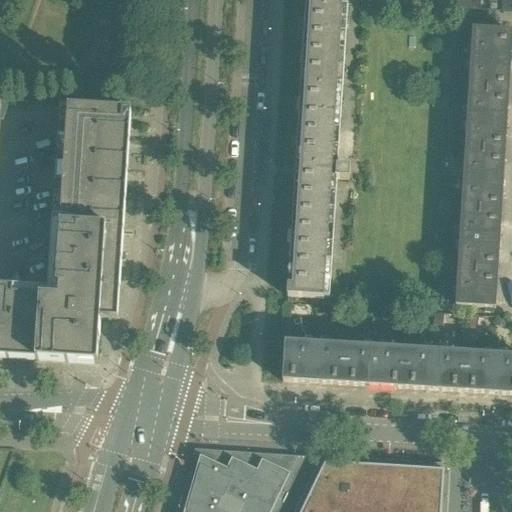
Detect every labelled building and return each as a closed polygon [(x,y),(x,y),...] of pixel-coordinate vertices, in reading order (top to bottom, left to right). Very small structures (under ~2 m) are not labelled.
[(295,175),(294,195),(293,207),(289,267),(288,287),(288,288),(287,298),(323,300),(328,229),(331,180),(349,181),(349,169),(344,169),(336,168),(332,168),(336,94),(342,1),(341,0),(306,0),(302,57),(300,88),(297,136),(295,168),(296,168),(296,175),(295,175)] [(457,0),(457,9),(468,9),(468,0),(457,0)] [(473,0),(468,0),(468,9),(479,10),(480,0),(473,0)] [(502,12),(511,12),(511,2),(502,2),(502,12)] [(471,59),(469,98),(507,101),(509,62),(511,34),(511,32),(499,32),(492,31),(483,31),(474,31),(474,30),(473,30),(472,30),(472,41),(473,41),(471,59)] [(507,101),(469,98),(467,122),(465,160),(503,162),(506,124),(507,101)] [(13,297),(13,289),(0,288),(0,351),(6,352),(6,360),(9,360),(9,352),(36,354),(35,362),(38,362),(39,354),(65,356),(65,364),(68,364),(68,356),(95,358),(94,365),(97,366),(100,319),(102,291),(119,292),(131,112),(68,108),(56,288),(70,289),(69,301),(13,297)] [(461,218),(500,221),(502,183),(503,162),(465,160),(464,181),(461,218)] [(498,243),(500,221),(461,218),(460,241),(459,249),(458,267),(458,278),(496,281),(498,243)] [(496,281),(458,278),(457,287),(457,294),(456,294),(455,307),(462,308),(483,309),(485,309),(494,310),(495,310),(496,294),(495,294),(496,281)] [(287,344),(284,344),(283,372),(283,382),(282,382),(282,383),(293,384),(293,383),(309,384),(317,384),(317,385),(343,386),(369,388),(369,387),(377,388),(377,389),(428,392),(428,391),(437,392),(488,395),(497,395),(497,396),(511,396),(511,358),(287,344)] [(270,511),(288,475),(262,462),(261,463),(262,463),(258,472),(231,460),(231,461),(231,462),(227,471),(210,463),(200,458),(184,511),(270,511)] [(439,511),(442,472),(391,469),(374,468),(375,461),(357,460),(341,459),(341,466),(325,465),(302,511),(439,511)]
